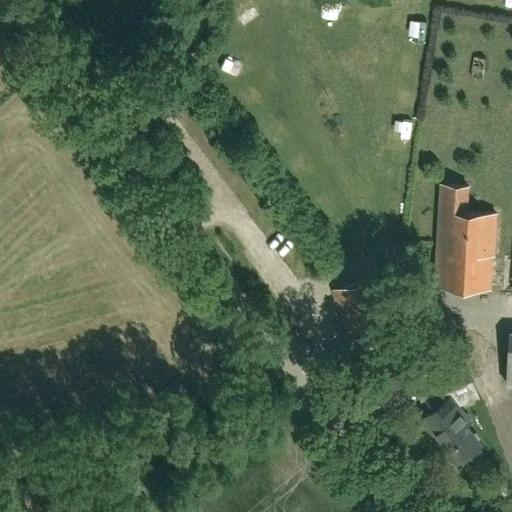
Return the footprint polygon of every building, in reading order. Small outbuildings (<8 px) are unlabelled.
[(344,20),(348,1),(344,0),(328,0),(325,17),(344,20)] [(372,0),(367,20),(386,25),(391,6),(372,0)] [(418,0),(404,20),(421,32),(437,8),(425,0),(418,0)] [(409,51),(407,72),(426,74),(429,53),(409,51)] [(255,95),(264,111),(281,101),(271,85),(255,95)] [(399,128),(398,148),(417,149),(418,130),(399,128)] [(314,160),(296,172),(305,184),(322,172),(314,160)] [(394,166),(392,181),(410,183),(412,168),(394,166)] [(494,254),(496,212),(466,211),(468,185),(442,184),(436,284),(490,287),(492,254),(494,254)] [(333,190),(320,200),(330,214),(343,205),(333,190)] [(349,338),(396,323),(381,274),(334,289),(349,338)] [(360,365),(371,392),(427,369),(417,342),(360,365)] [(422,419),(449,453),(457,463),(462,459),(481,444),(465,425),(470,421),(457,405),(478,396),(471,378),(472,378),(463,355),(434,368),(435,370),(414,379),(423,399),(445,389),(450,396),(422,419)]
